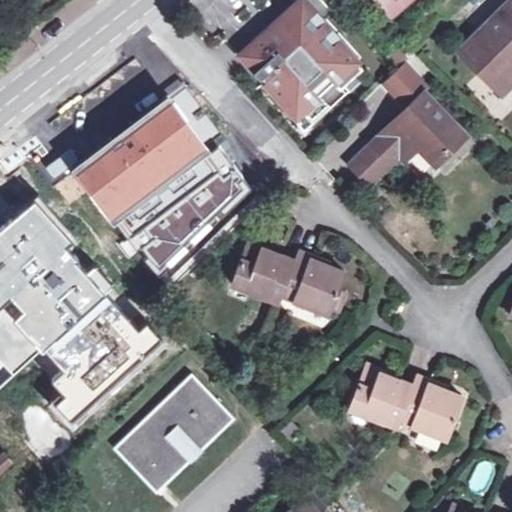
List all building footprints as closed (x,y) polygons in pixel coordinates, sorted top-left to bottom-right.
[(378,0),(392,17),(410,0),(378,0)] [(503,93),(511,83),(511,0),(478,35),(462,51),(503,93)] [(364,70),(303,2),(241,59),(261,81),(263,79),(297,117),(302,112),(311,122),(329,107),(326,103),(364,70)] [(409,60),(382,83),(400,105),(427,82),(409,60)] [(199,114),(175,83),(140,110),(87,151),(63,173),(162,287),(255,194),(220,141),(199,114)] [(426,94),(381,136),(404,161),(418,147),(426,156),(434,166),(467,135),(426,94)] [(404,161),(381,136),(360,157),(387,185),(409,165),(404,161)] [(418,147),(404,161),(409,165),(413,169),(426,156),(418,147)] [(168,340),(36,197),(0,229),(0,348),(72,427),(168,340)] [(233,285),(279,302),(282,295),(328,312),(330,308),(339,311),(346,291),(337,289),(344,271),(311,259),(313,254),(299,249),(295,261),(270,251),(271,248),(251,240),(233,285)] [(351,410),(398,428),(400,421),(446,439),(462,395),(429,382),(430,378),(418,374),(414,385),(381,373),(382,369),(368,364),(351,410)] [(155,492),(234,418),(193,373),(115,448),(155,492)] [(0,472),(12,462),(4,453),(0,456),(0,472)] [(319,511),(305,496),(287,511),(319,511)]
